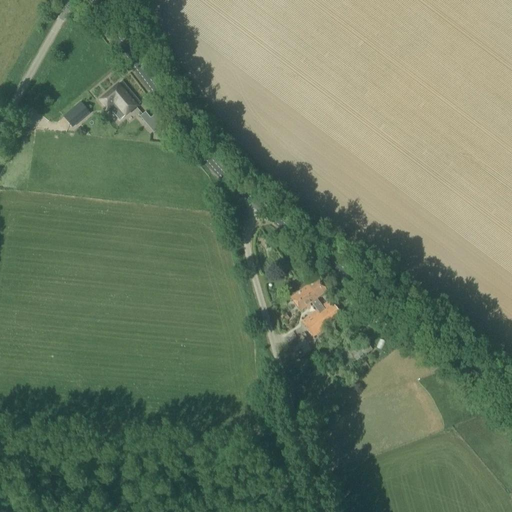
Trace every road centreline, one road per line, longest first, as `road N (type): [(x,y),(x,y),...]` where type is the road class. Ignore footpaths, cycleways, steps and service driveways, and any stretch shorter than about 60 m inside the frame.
road 1 (unclassified): [(256,205),(247,251),(321,511)]
road 2 (tertiary): [(511,391),(256,205)]
road 3 (tertiary): [(256,205),(88,0)]
road 4 (unclassified): [(0,123),(73,0)]
